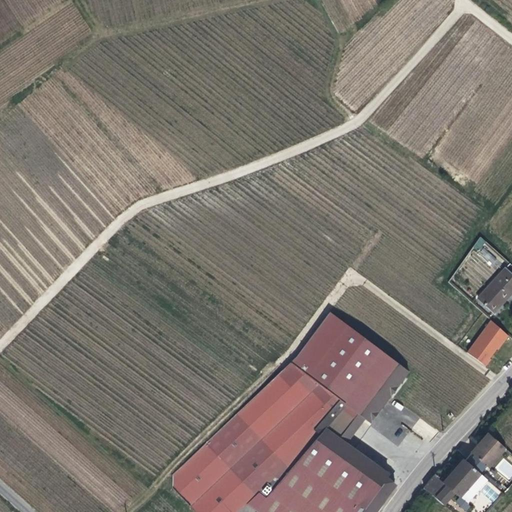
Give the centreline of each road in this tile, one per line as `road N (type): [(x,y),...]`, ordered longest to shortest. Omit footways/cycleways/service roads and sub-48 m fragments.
road 1 (track): [(0,342),(132,208),(361,121),(466,4)]
road 2 (tertiary): [(399,511),(511,377)]
